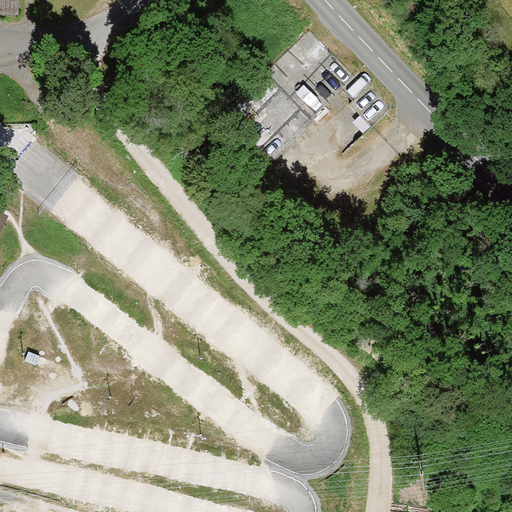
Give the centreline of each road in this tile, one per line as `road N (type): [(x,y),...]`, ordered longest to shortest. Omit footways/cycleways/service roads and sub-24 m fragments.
road 1 (tertiary): [(511,189),(332,0)]
road 2 (unknown): [(433,106),(351,180),(325,178),(291,148)]
road 3 (unknown): [(129,0),(71,32),(0,42)]
